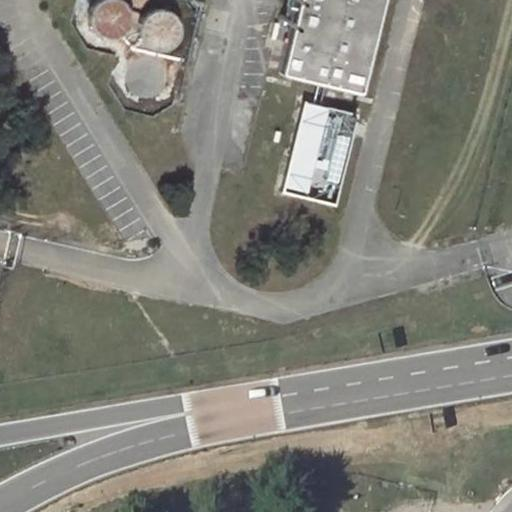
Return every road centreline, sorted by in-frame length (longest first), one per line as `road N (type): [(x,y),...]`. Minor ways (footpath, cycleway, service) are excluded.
road 1 (primary): [(0,506),(98,459),(279,405)]
road 2 (primary): [(0,436),(279,405)]
road 3 (primary): [(279,405),(511,366)]
